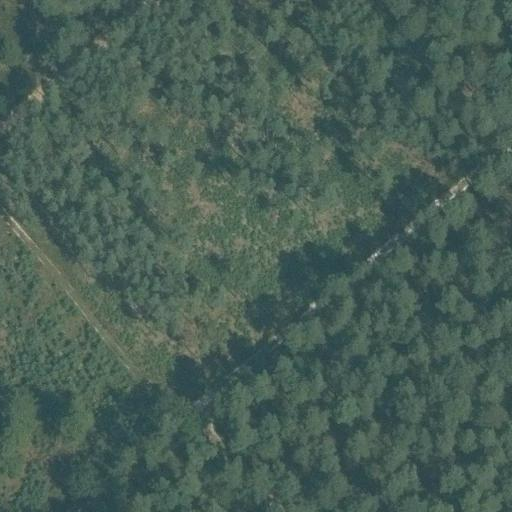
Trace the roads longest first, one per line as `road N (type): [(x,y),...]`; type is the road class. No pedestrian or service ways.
road 1 (track): [(0,226),(158,424)]
road 2 (track): [(146,0),(0,121)]
